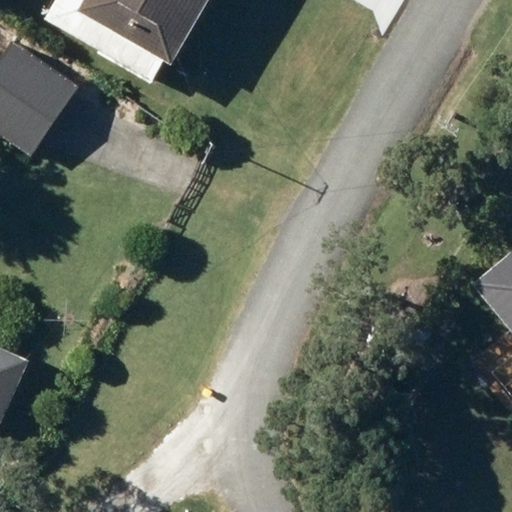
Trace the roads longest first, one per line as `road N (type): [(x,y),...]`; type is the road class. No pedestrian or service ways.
road 1 (residential): [(446,0),(297,279),(272,340),(259,412)]
road 2 (residential): [(116,511),(259,412)]
